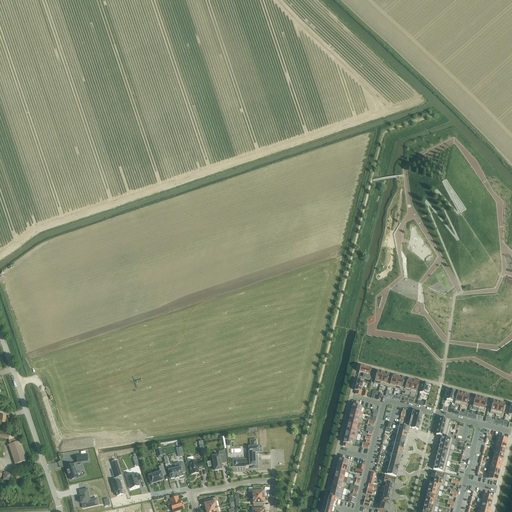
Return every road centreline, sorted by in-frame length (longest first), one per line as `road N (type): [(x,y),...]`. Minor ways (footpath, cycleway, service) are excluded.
road 1 (residential): [(457,511),(479,424),(390,401),(381,407),(356,511)]
road 2 (unclassified): [(59,511),(0,331)]
